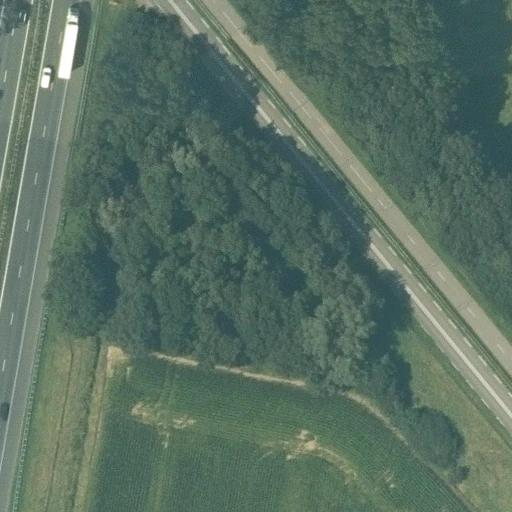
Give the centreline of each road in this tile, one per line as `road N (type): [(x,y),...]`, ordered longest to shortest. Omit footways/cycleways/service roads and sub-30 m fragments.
road 1 (secondary): [(511,415),(168,0)]
road 2 (unclassified): [(511,360),(210,0)]
road 3 (motorway): [(0,391),(67,0)]
